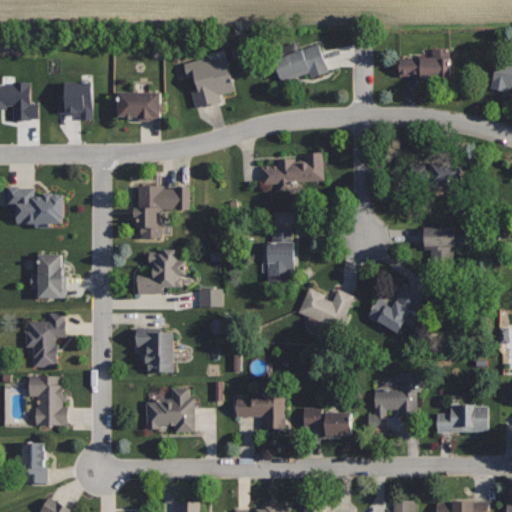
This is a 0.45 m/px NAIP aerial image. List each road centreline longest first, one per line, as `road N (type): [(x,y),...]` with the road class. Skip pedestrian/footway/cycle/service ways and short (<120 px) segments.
road 1 (residential): [(511,135),(446,119),(300,118),(176,149),(0,154)]
road 2 (residential): [(511,465),(102,469)]
road 3 (residential): [(102,469),(103,154)]
road 4 (residential): [(364,238),(365,43)]
